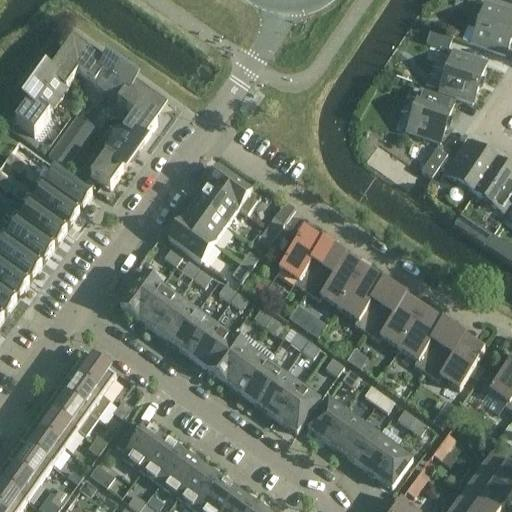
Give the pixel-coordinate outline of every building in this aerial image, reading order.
[(511,15),(485,6),(477,32),(469,30),(466,30),(462,44),(471,47),(505,59),(511,37),(511,15)] [(452,42),(430,34),(425,46),(448,54),(452,42)] [(453,55),(439,96),(472,107),(486,66),(453,55)] [(39,93),(58,107),(78,79),(74,56),(68,65),(62,60),(39,93)] [(106,99),(120,80),(87,56),(83,62),(74,56),(78,79),(106,99)] [(120,80),(106,99),(134,119),(157,116),(149,109),(153,103),(120,80)] [(58,107),(39,93),(15,126),(34,140),(58,107)] [(454,106),(420,95),(406,136),(440,147),(454,106)] [(114,147),(133,161),(157,128),(151,124),(157,116),(134,119),(114,147)] [(87,126),(78,119),(68,134),(76,140),(87,126)] [(94,132),(95,132),(87,126),(76,140),(84,146),(94,132)] [(68,134),(58,148),(66,154),(76,140),(68,134)] [(74,160),(84,146),(76,140),(66,154),(74,160)] [(474,198),(497,164),(468,145),(445,178),(474,198)] [(133,161),(114,147),(91,180),(110,194),(133,161)] [(49,161),(57,167),(66,154),(58,148),(49,161)] [(421,175),(431,182),(447,159),(436,152),(421,175)] [(65,173),(74,160),(66,154),(57,167),(65,173)] [(11,158),(6,166),(20,176),(25,169),(11,158)] [(474,198),(469,205),(479,212),(484,204),(503,217),(511,203),(511,174),(497,164),(474,198)] [(252,196),(219,173),(206,191),(239,214),(248,220),(260,202),(252,196)] [(41,181),(35,188),(41,193),(42,192),(75,215),(79,210),(83,213),(85,210),(92,200),(55,174),(47,185),(41,181)] [(0,177),(0,189),(7,194),(12,187),(0,177)] [(433,180),(428,188),(436,193),(441,186),(433,180)] [(239,214),(206,191),(194,208),(226,232),(239,214)] [(28,199),(23,206),(29,210),(29,209),(62,233),(63,232),(66,227),(70,230),(72,227),(79,218),(75,215),(42,192),(41,193),(34,203),(28,199)] [(226,232),(194,208),(181,226),(214,249),(226,232)] [(15,216),(10,223),(16,228),(17,227),(50,250),(54,245),(58,248),(60,245),(67,235),(63,232),(62,233),(29,209),(29,210),(21,220),(15,216)] [(266,234),(275,240),(284,229),(274,222),(266,234)] [(3,234),(0,237),(0,242),(4,245),(37,267),(41,263),(45,265),(47,262),(54,253),(50,250),(17,227),(16,228),(10,223),(3,234)] [(214,249),(181,226),(168,244),(201,268),(214,249)] [(483,231),(475,244),(485,250),(493,238),(483,231)] [(257,245),(267,252),(275,240),(266,234),(257,245)] [(307,298),(334,257),(304,236),(279,273),(297,286),(294,289),(307,298)] [(0,268),(24,286),(25,285),(28,280),(32,283),(35,280),(41,270),(37,267),(4,245),(0,250),(0,268)] [(176,272),(183,262),(171,254),(164,263),(176,272)] [(240,269),(250,275),(258,264),(249,257),(240,269)] [(334,257),(307,298),(319,306),(321,302),(339,314),(364,277),(334,257)] [(189,267),(182,276),(193,284),(200,275),(189,267)] [(0,294),(12,303),(12,302),(16,298),(20,300),(22,297),(29,288),(25,285),(24,286),(0,268),(0,294)] [(232,280),(241,287),(250,275),(240,269),(232,280)] [(200,275),(193,284),(205,293),(212,283),(200,275)] [(366,338),(394,297),(364,277),(339,314),(357,326),(354,329),(366,338)] [(138,324),(162,291),(143,278),(120,311),(138,324)] [(225,289),(218,299),(230,307),(237,297),(225,289)] [(156,337),(179,304),(162,291),(138,324),(156,337)] [(0,319),(3,315),(7,318),(9,315),(16,305),(12,302),(12,303),(0,294),(0,319)] [(237,297),(230,307),(241,315),(248,306),(237,297)] [(399,354),(424,317),(394,297),(366,338),(378,346),(381,342),(399,354)] [(173,349),(197,317),(179,304),(156,337),(173,349)] [(298,313),(291,323),(296,327),(303,317),(298,313)] [(260,314),(253,324),(265,332),(272,323),(260,314)] [(191,362),(214,329),(197,317),(173,349),(191,362)] [(426,378),(454,337),(424,317),(399,354),(417,366),(414,370),(426,378)] [(272,323),(265,332),(277,340),(283,331),(272,323)] [(208,375),(232,342),(214,329),(191,362),(208,375)] [(232,342),(208,375),(226,387),(256,345),(238,333),(232,342)] [(454,337),(426,378),(438,386),(441,382),(459,395),(484,357),(454,337)] [(301,356),(308,346),(297,338),(290,347),(301,356)] [(256,345),(226,387),(243,399),(267,367),(273,358),(256,345)] [(308,346),(301,356),(313,364),(320,355),(308,346)] [(72,379),(103,401),(116,383),(108,377),(109,376),(93,365),(92,366),(85,360),(72,379)] [(511,416),(511,363),(489,394),(507,407),(504,411),(511,416)] [(325,373),(337,381),(344,372),(332,364),(325,373)] [(261,412),(284,380),(267,367),(243,399),(261,412)] [(349,376),(342,385),(354,393),(361,384),(349,376)] [(72,379),(59,396),(98,424),(110,407),(103,401),(72,379)] [(279,425),(302,392),(284,380),(261,412),(279,425)] [(376,409),(383,400),(371,391),(364,401),(376,409)] [(297,438),(320,405),(302,392),(279,425),(297,438)] [(59,396),(46,414),(77,436),(85,442),(98,424),(59,396)] [(383,400),(376,409),(387,418),(394,408),(383,400)] [(328,404),(308,433),(325,445),(345,417),(328,404)] [(118,412),(128,419),(133,412),(123,405),(118,412)] [(128,419),(118,412),(113,418),(123,426),(128,419)] [(34,432),(65,454),(77,436),(46,414),(34,432)] [(409,433),(416,424),(404,415),(397,425),(409,433)] [(440,416),(432,427),(442,433),(449,422),(440,416)] [(341,457),(362,429),(345,417),(325,445),(341,457)] [(416,424),(409,433),(421,441),(427,432),(416,424)] [(141,476),(164,444),(157,434),(155,436),(145,430),(141,436),(131,429),(115,451),(125,458),(122,462),(141,476)] [(358,469),(379,440),(362,429),(341,457),(358,469)] [(65,454),(34,432),(21,449),(52,471),(65,454)] [(93,447),(103,454),(107,448),(97,440),(93,447)] [(375,481),(395,452),(379,440),(358,469),(375,481)] [(441,450),(448,455),(455,445),(448,440),(441,450)] [(160,489),(183,457),(174,450),(175,447),(164,444),(141,476),(160,489)] [(103,454),(93,447),(88,454),(98,461),(103,454)] [(52,471),(21,449),(9,467),(40,489),(52,471)] [(433,460),(441,465),(448,455),(441,450),(433,460)] [(395,452),(375,481),(392,493),(412,465),(395,452)] [(178,502),(201,471),(194,463),(191,463),(183,457),(160,489),(178,502)] [(481,479),(511,501),(511,472),(495,460),(481,479)] [(40,489),(9,467),(0,478),(0,487),(27,506),(40,489)] [(97,471),(90,481),(95,485),(103,475),(97,471)] [(191,511),(199,511),(220,484),(211,478),(212,475),(201,471),(178,502),(191,511)] [(67,483),(77,490),(82,483),(72,476),(67,483)] [(414,487),(421,492),(429,482),(421,476),(414,487)] [(504,511),(511,502),(511,501),(481,479),(468,498),(487,511),(504,511)] [(227,511),(238,497),(232,489),(229,491),(220,484),(199,511),(227,511)] [(86,486),(80,494),(88,499),(92,499),(96,493),(86,486)] [(22,511),(27,506),(0,487),(0,511),(22,511)] [(406,497),(414,502),(421,492),(414,487),(406,497)] [(55,500),(65,507),(70,500),(60,493),(55,500)] [(255,511),(257,510),(249,504),(250,501),(238,497),(227,511),(255,511)] [(487,511),(468,498),(457,511),(487,511)] [(135,499),(128,509),(132,511),(143,511),(146,508),(135,499)] [(61,511),(65,507),(55,500),(50,506),(58,511),(61,511)]
